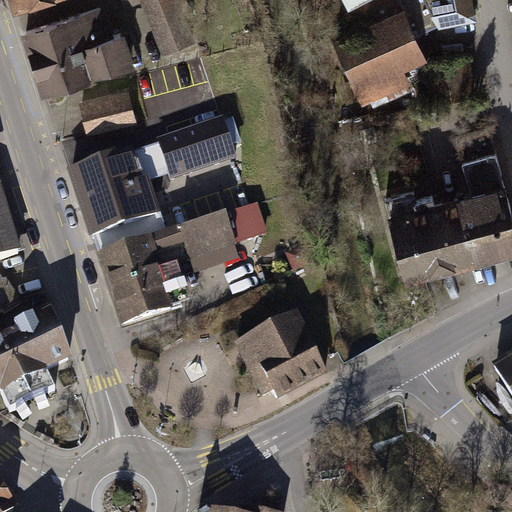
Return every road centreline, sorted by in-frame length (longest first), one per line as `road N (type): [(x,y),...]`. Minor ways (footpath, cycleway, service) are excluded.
road 1 (secondary): [(124,455),(0,57)]
road 2 (tertiary): [(171,487),(423,359)]
road 3 (residential): [(483,0),(511,146)]
road 4 (residential): [(423,359),(444,394),(511,458)]
